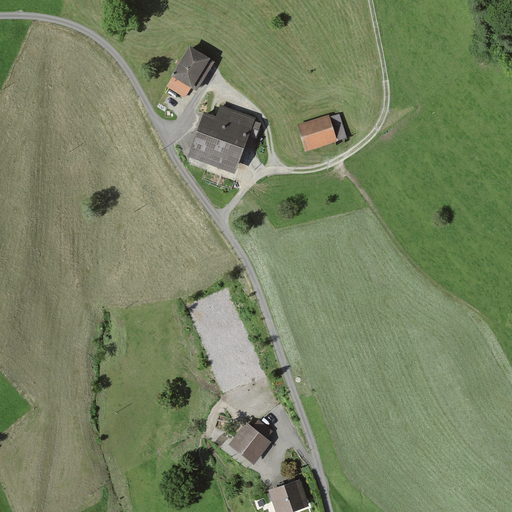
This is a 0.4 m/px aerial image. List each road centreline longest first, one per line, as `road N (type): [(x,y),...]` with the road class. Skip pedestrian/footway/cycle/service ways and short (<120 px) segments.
road 1 (track): [(333,511),(247,258),(194,188),(109,43),(66,22),(0,14)]
road 2 (track): [(216,217),(258,176),(319,169),(362,143),(383,113),(371,0)]
